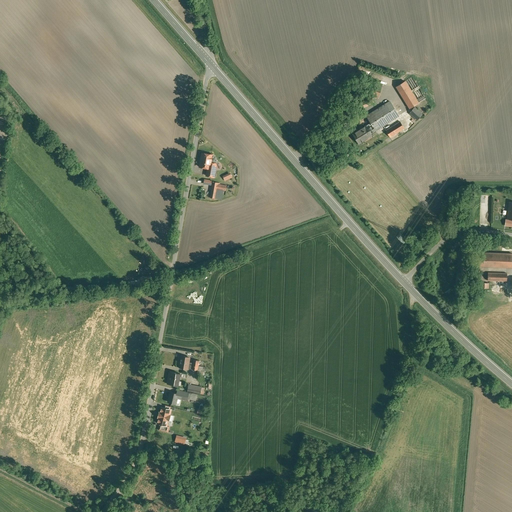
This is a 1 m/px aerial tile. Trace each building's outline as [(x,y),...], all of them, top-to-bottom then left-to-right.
[(425,98),(411,76),(404,81),(418,102),(425,98)] [(418,102),(404,81),(396,86),(410,108),(418,102)] [(381,88),(370,84),(366,95),(378,99),(381,88)] [(371,96),(361,102),(364,107),(374,101),(371,96)] [(390,101),(366,116),(372,125),(375,130),(399,116),(390,101)] [(422,115),(414,108),(409,113),(418,120),(422,115)] [(400,121),(386,130),(390,137),(404,128),(400,121)] [(366,126),(353,134),(359,143),(363,141),(362,140),(371,135),(371,136),(372,135),(370,133),(375,130),(372,125),(367,129),(366,126)] [(212,155),(202,153),(200,167),(207,168),(215,170),(216,164),(211,163),(212,155)] [(215,170),(207,168),(206,176),(214,177),(215,170)] [(220,183),(212,182),(210,197),(217,198),(219,189),(219,185),(220,183)] [(468,250),(459,250),(455,293),(465,294),(468,250)] [(499,253),(479,252),(478,266),(498,267),(499,253)] [(511,253),(499,253),(498,267),(511,267),(511,253)] [(507,273),(488,273),(488,281),(507,281),(507,273)] [(498,294),(482,290),(480,297),(496,302),(498,294)] [(182,356),(180,367),(188,369),(189,362),(190,358),(182,356)] [(180,374),(170,372),(169,379),(168,379),(167,384),(178,386),(180,374)] [(202,388),(189,385),(187,391),(200,394),(202,388)] [(170,392),(168,402),(176,404),(178,394),(170,392)] [(174,412),(166,410),(162,424),(170,426),(171,424),(181,426),(182,423),(183,420),(172,418),(174,412)]
